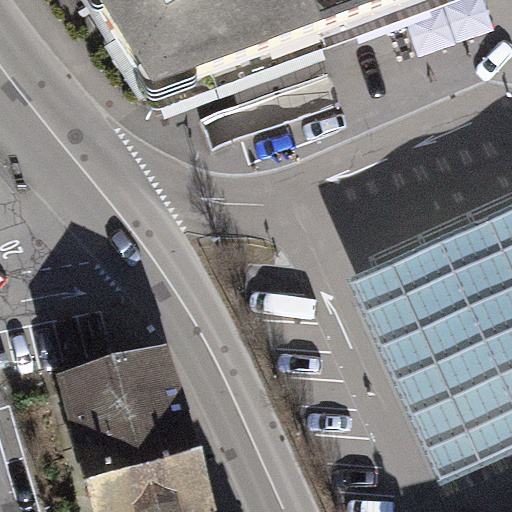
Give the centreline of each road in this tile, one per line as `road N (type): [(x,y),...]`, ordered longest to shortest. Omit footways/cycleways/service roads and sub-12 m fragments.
road 1 (residential): [(438,511),(298,198)]
road 2 (primary): [(283,511),(215,361),(145,245)]
road 3 (residential): [(511,107),(298,198)]
road 4 (residential): [(298,198),(115,207)]
road 5 (primary): [(115,207),(0,66)]
road 6 (residential): [(0,276),(145,245)]
